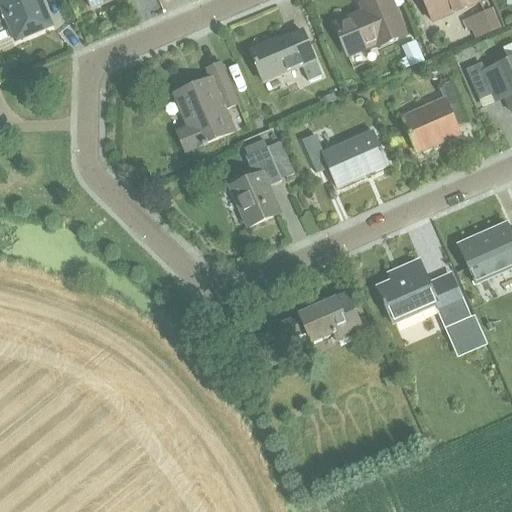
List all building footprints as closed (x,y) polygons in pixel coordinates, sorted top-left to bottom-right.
[(0,0),(0,6),(13,37),(24,33),(26,38),(52,27),(40,0),(0,0)] [(87,0),(92,10),(116,0),(87,0)] [(362,13),(334,25),(348,58),(376,46),(377,49),(405,37),(389,0),(373,0),(359,6),(362,13)] [(479,0),(421,0),(432,23),(480,2),(479,0)] [(490,9),(479,13),(488,34),(499,29),(490,9)] [(266,45),(250,53),(264,84),(303,67),(310,83),(322,77),(303,33),(267,49),(266,45)] [(490,41),(474,49),(477,55),(481,53),(482,55),(494,49),(490,41)] [(406,62),(399,65),(402,72),(408,69),(409,71),(424,65),(415,45),(401,51),(406,62)] [(508,63),(484,73),(494,95),(503,91),(511,111),(511,46),(503,50),(508,63)] [(211,80),(174,96),(188,129),(177,134),(186,154),(235,133),(225,111),(238,106),(221,65),(207,71),(211,80)] [(469,124),(452,84),(439,90),(444,102),(401,121),(417,155),(460,136),(457,130),(469,124)] [(331,98),(319,104),(321,109),(333,104),(331,98)] [(323,155),(316,137),(302,143),(316,176),(328,170),(337,190),(388,168),(372,133),(323,155)] [(253,179),(230,189),(248,229),(279,215),(268,189),(281,183),(263,142),(244,151),(247,157),(244,159),(253,179)] [(511,269),(511,236),(507,225),(458,247),(475,286),(511,269)] [(405,278),(378,290),(393,325),(433,308),(439,321),(465,309),(451,278),(443,281),(429,287),(419,263),(401,271),(405,278)] [(511,278),(485,285),(487,297),(511,290),(511,278)] [(298,318),(278,327),(285,344),(306,335),(308,341),(320,336),(322,342),(333,337),(337,345),(363,333),(346,296),(335,301),(335,300),(298,317),(298,318)] [(469,321),(448,331),(458,354),(480,344),(469,321)] [(250,341),(235,347),(241,363),(257,356),(250,341)]
